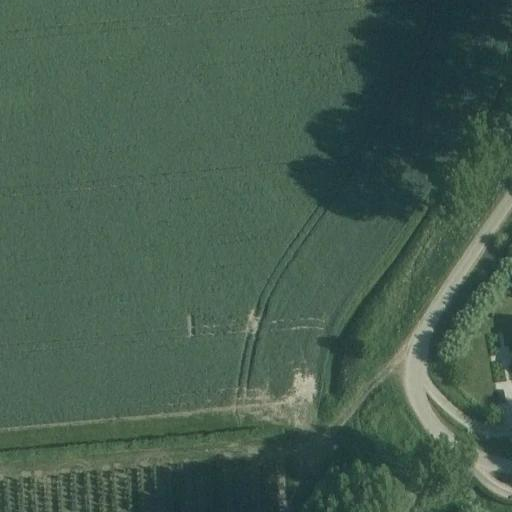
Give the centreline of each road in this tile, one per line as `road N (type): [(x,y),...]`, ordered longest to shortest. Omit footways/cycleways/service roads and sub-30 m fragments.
road 1 (unclassified): [(413,371),(418,343),(511,196)]
road 2 (unclassified): [(484,461),(436,434),(416,402),(413,371)]
road 3 (unclassified): [(413,371),(456,416),(480,429),(511,429)]
